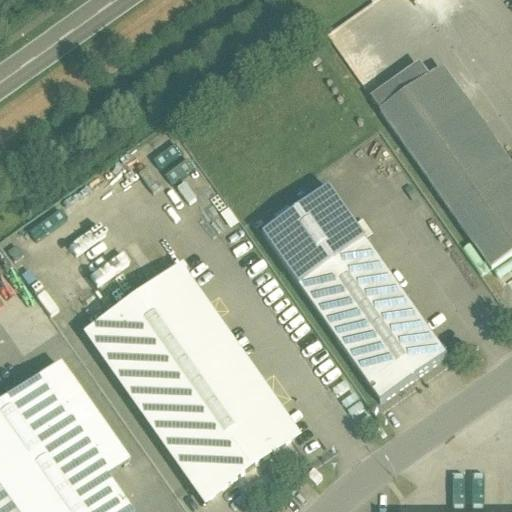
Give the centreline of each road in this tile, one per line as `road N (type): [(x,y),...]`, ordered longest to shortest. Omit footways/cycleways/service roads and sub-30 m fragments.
road 1 (residential): [(511,375),(332,511)]
road 2 (secondary): [(0,83),(117,0)]
